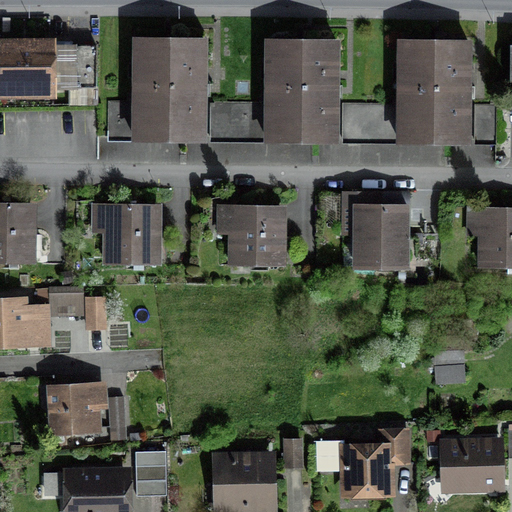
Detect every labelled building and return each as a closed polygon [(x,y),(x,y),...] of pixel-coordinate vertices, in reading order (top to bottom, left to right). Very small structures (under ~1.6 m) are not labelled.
[(209,45),(142,47),(144,138),(211,136),(209,45)] [(72,47),(0,47),(0,88),(72,88),(72,47)] [(345,48),(275,48),(274,146),(344,146),(345,48)] [(472,55),(406,54),(406,145),(472,145),(472,55)] [(42,205),(0,205),(0,265),(43,265),(42,205)] [(422,205),(364,206),(365,271),(423,270),(422,205)] [(292,207),(235,207),(236,269),(293,268),(292,207)] [(511,209),(482,210),(485,270),(511,269),(511,209)] [(162,212),(107,211),(106,268),(162,269),(162,212)] [(87,295),(56,295),(57,320),(87,319),(87,295)] [(52,298),(0,299),(0,351),(54,350),(52,298)] [(110,300),(90,300),(90,331),(110,331),(110,300)] [(99,386),(51,389),(53,431),(102,429),(99,386)] [(126,396),(110,397),(111,426),(127,425),(126,396)] [(381,444),(347,445),(349,500),(400,498),(399,468),(414,467),(412,430),(380,431),(381,444)] [(500,441),(446,443),(447,490),(501,488),(500,441)] [(286,511),(285,455),(218,456),(219,511),(286,511)] [(156,463),(137,464),(138,501),(157,500),(156,463)] [(135,511),(135,472),(69,474),(70,511),(135,511)]
